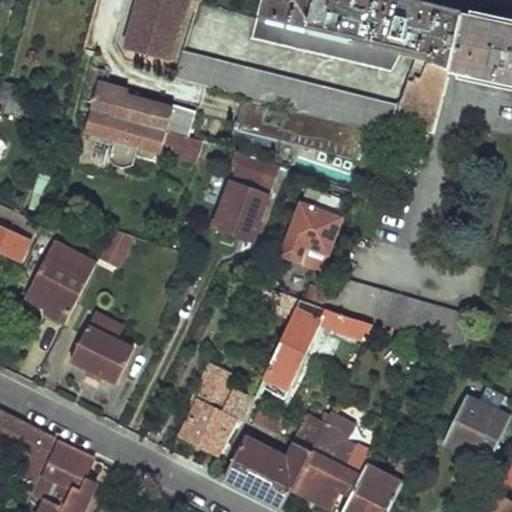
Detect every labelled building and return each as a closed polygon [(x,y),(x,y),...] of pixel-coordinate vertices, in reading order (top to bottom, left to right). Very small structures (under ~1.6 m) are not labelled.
[(139,0),(125,50),(170,62),(187,3),(198,6),(199,0),(139,0)] [(258,13),(252,38),(393,71),(405,48),(419,51),(418,56),(427,60),(449,70),(451,71),(464,15),(400,0),(264,0),(261,14),(258,13)] [(464,15),(451,71),(466,75),(479,18),(464,15)] [(511,25),(479,18),(466,75),(511,85),(511,25)] [(176,76),(389,134),(395,120),(400,106),(184,49),(176,76)] [(418,56),(410,78),(414,79),(416,74),(423,75),(427,60),(418,56)] [(395,120),(431,130),(449,70),(427,60),(423,75),(416,74),(414,79),(410,78),(400,106),(395,120)] [(99,66),(89,100),(94,102),(93,108),(168,132),(179,135),(188,138),(195,114),(107,89),(111,75),(114,67),(106,64),(106,68),(99,66)] [(19,95),(2,91),(0,98),(0,111),(14,115),(19,95)] [(281,140),(357,162),(369,130),(287,108),(282,126),(265,121),(270,104),(247,98),(241,122),(236,121),(232,135),(277,149),(281,140)] [(168,132),(93,108),(86,130),(115,139),(109,158),(115,165),(125,167),(133,165),(139,146),(162,153),(164,145),(168,132)] [(179,135),(168,132),(164,145),(175,148),(179,135)] [(188,138),(179,135),(175,148),(174,151),(177,157),(199,164),(205,144),(188,138)] [(232,184),(215,228),(253,241),(269,197),(232,184)] [(300,204),(283,256),(301,262),(307,247),(330,255),(344,218),(340,217),(345,201),(310,188),(304,205),(300,204)] [(0,206),(0,249),(23,260),(39,224),(0,206)] [(56,244),(26,306),(68,327),(100,265),(56,244)] [(110,245),(102,262),(113,268),(121,251),(110,245)] [(375,324),(468,352),(477,318),(339,274),(335,285),(326,309),(375,324)] [(312,287),(306,302),(326,309),(335,285),(322,281),(319,289),(312,287)] [(302,301),(265,288),(258,307),(294,319),(298,310),(302,301)] [(0,320),(10,300),(0,295),(0,320)] [(294,319),(265,378),(279,384),(275,395),(286,399),(321,324),(366,343),(375,324),(326,309),(321,320),(298,310),(294,319)] [(88,327),(71,362),(118,384),(135,350),(88,327)] [(194,409),(181,436),(220,455),(236,420),(210,407),(220,386),(226,388),(232,376),(210,365),(190,406),(194,409)] [(465,398),(443,444),(489,465),(511,419),(465,398)] [(286,419),(261,407),(254,423),(280,436),(288,421),(286,419)] [(0,438),(29,453),(18,476),(21,477),(16,488),(31,496),(57,441),(0,411),(0,438)] [(318,411),(308,432),(321,437),(331,417),(318,411)] [(331,417),(321,437),(319,442),(327,446),(339,421),(331,417)] [(250,431),(225,480),(283,509),(292,494),(312,454),(296,445),(289,459),(257,443),(260,436),(250,431)] [(362,438),(351,461),(365,467),(375,446),(362,438)] [(96,460),(60,442),(34,496),(46,501),(40,511),(83,511),(97,485),(86,480),(96,460)] [(312,454),(292,494),(328,511),(332,511),(350,472),(329,462),(332,456),(324,452),(327,446),(319,442),(312,454)] [(401,457),(395,468),(408,474),(414,462),(401,457)] [(365,467),(343,511),(389,511),(403,485),(365,467)] [(511,511),(511,506),(496,496),(488,511),(511,511)]
